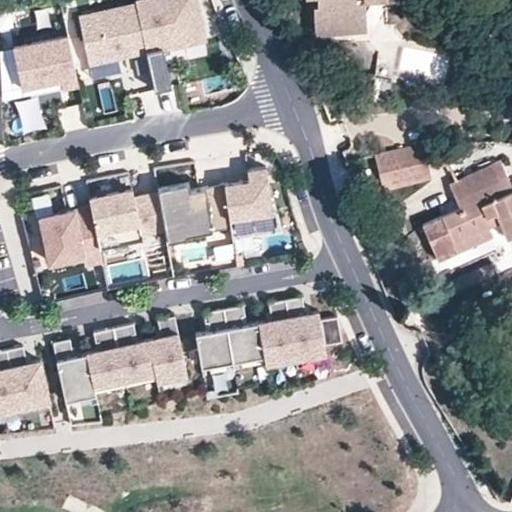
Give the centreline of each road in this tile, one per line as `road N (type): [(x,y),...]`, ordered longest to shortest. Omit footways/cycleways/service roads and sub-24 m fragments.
road 1 (residential): [(292,102),(347,259),(475,511)]
road 2 (residential): [(292,102),(0,161)]
